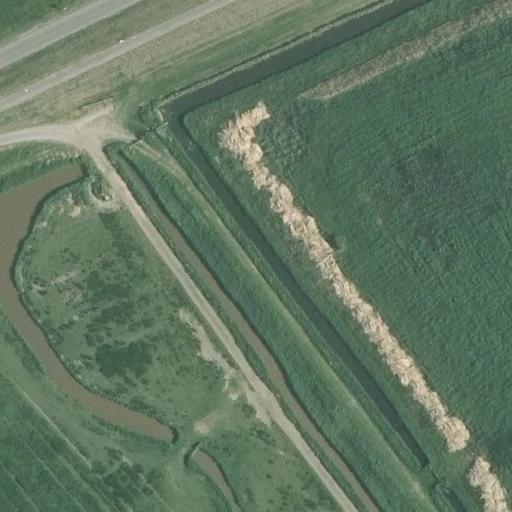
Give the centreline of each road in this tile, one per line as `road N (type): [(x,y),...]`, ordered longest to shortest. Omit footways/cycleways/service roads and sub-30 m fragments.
road 1 (track): [(69,136),(105,128),(165,162),(432,511)]
road 2 (track): [(350,511),(110,175)]
road 3 (track): [(193,511),(176,466),(204,428),(321,472)]
road 4 (tertiary): [(0,59),(122,0)]
